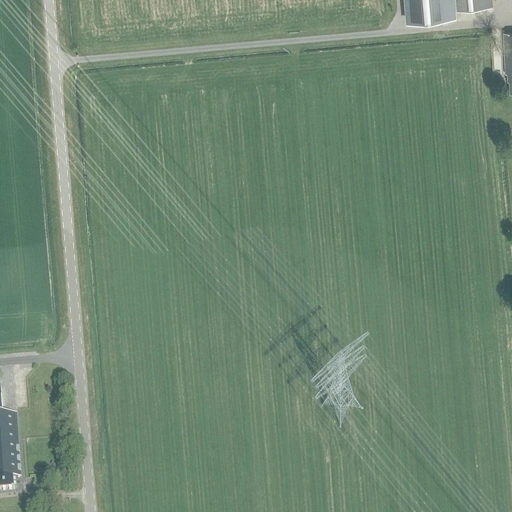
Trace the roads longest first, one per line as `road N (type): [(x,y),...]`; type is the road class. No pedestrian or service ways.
road 1 (tertiary): [(80,341),(50,0)]
road 2 (tertiary): [(94,511),(80,341)]
